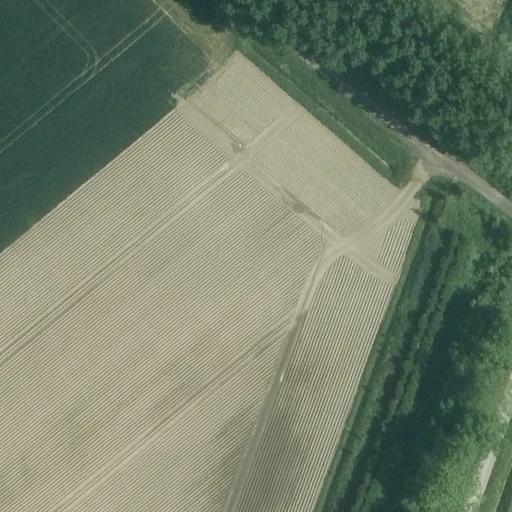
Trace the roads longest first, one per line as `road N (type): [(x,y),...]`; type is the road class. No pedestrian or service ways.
road 1 (track): [(239,0),(511,194)]
road 2 (unclassified): [(468,511),(511,392)]
